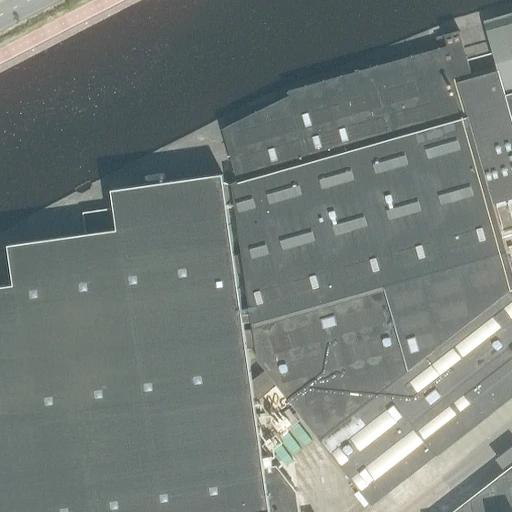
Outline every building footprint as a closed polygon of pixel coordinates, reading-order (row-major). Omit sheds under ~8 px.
[(511,16),(485,24),(498,72),(511,120),(511,16)] [(223,175),(112,190),(115,209),(83,213),(86,235),(12,245),(9,246),(9,247),(14,285),(0,287),(0,511),(299,511),(297,492),(276,466),(264,468),(255,403),(277,386),(299,414),(371,506),(511,395),(511,268),(494,205),(459,83),(473,79),(461,39),(459,31),(436,38),(440,49),(289,92),(290,97),(223,130),(237,182),(232,183),(236,209),(242,255),(234,256),(223,175)] [(511,120),(498,72),(473,79),(459,83),(494,205),(511,199),(511,120)] [(497,207),(504,233),(511,231),(511,217),(508,203),(497,207)] [(511,511),(511,467),(454,511),(511,511)]
